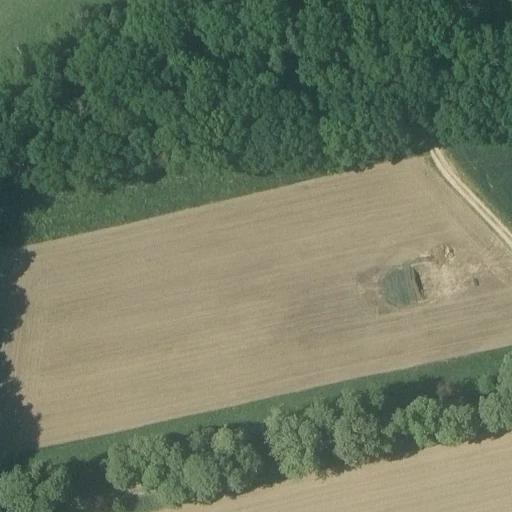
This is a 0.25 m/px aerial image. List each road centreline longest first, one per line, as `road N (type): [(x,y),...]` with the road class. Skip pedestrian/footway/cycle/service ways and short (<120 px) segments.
road 1 (track): [(511,404),(83,511)]
road 2 (track): [(511,241),(378,88)]
